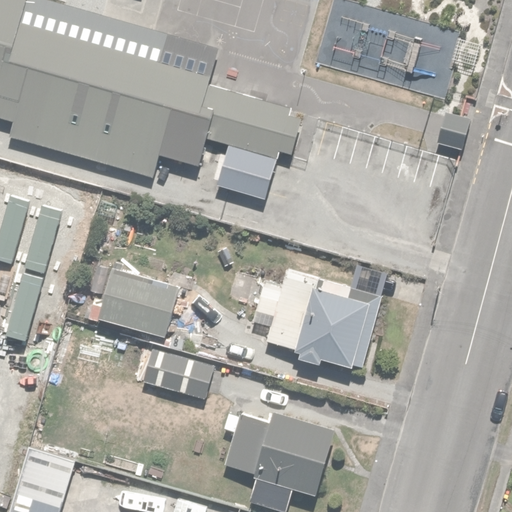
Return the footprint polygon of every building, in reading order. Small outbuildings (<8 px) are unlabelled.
[(174,33),(48,0),(0,0),(0,110),(4,112),(0,127),(0,133),(150,174),(157,149),(200,161),(207,135),(280,155),(296,98),(166,63),(174,33)] [(353,284),(354,278),(286,263),(283,278),(262,273),(252,317),(270,321),(266,338),(298,345),(296,353),(318,358),(319,354),(364,364),(381,290),(353,284)] [(165,327),(176,279),(111,264),(100,312),(165,327)] [(220,361),(153,344),(144,379),(210,395),(212,391),(222,393),(227,373),(217,370),(220,361)] [(316,487),(334,422),(275,406),(272,417),(228,405),(223,426),(230,428),(221,461),(256,470),(249,495),(288,505),(294,481),(316,487)] [(55,511),(71,452),(29,441),(10,511),(55,511)]
